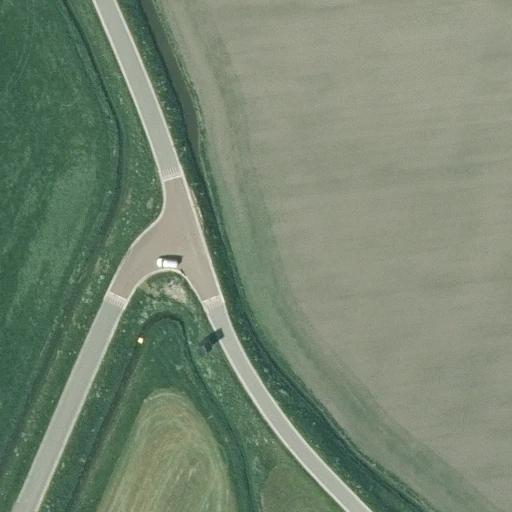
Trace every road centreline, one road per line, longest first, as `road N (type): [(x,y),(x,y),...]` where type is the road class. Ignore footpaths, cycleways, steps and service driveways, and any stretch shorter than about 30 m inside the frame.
road 1 (tertiary): [(27,511),(136,260),(188,232)]
road 2 (tertiary): [(352,511),(265,406),(229,346),(188,232)]
road 3 (tertiary): [(188,232),(104,0)]
